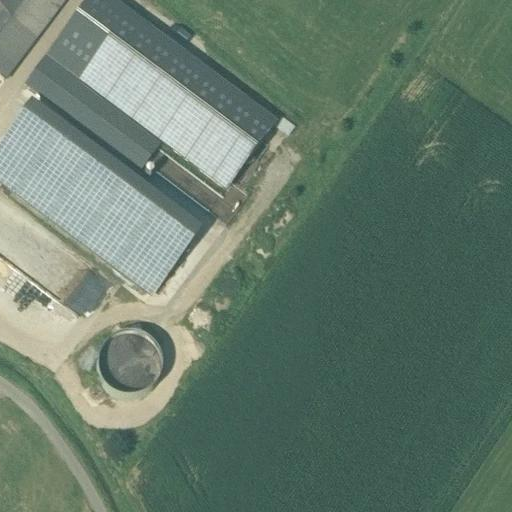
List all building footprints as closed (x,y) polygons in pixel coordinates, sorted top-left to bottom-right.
[(0,0),(0,75),(5,80),(64,0),(0,0)] [(226,194),(276,127),(107,0),(95,0),(28,90),(142,176),(163,147),(226,194)] [(0,157),(0,179),(149,291),(194,231),(35,112),(0,157)] [(107,276),(0,206),(0,257),(83,312),(107,276)] [(118,360),(131,392),(157,382),(143,346),(129,351),(131,355),(118,360)]
